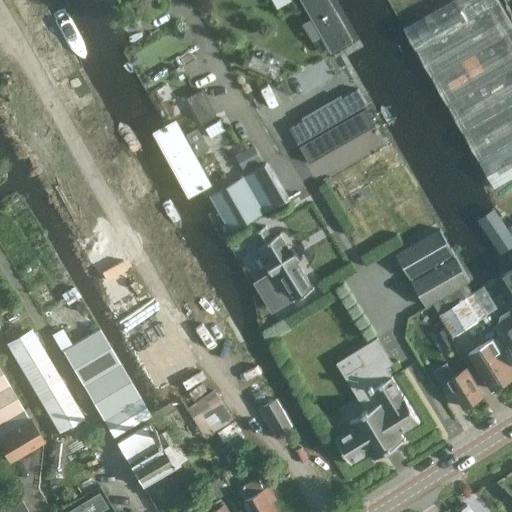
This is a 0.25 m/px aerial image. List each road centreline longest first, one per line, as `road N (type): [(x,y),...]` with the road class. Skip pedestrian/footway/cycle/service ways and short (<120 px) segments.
road 1 (unknown): [(472,455),(385,312),(335,204),(265,145),(183,0)]
road 2 (tertiary): [(378,511),(511,432)]
